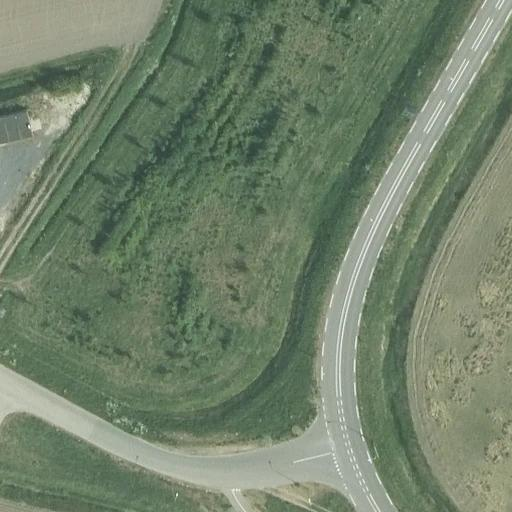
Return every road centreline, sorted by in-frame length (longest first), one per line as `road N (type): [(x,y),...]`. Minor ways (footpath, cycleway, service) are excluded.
road 1 (unclassified): [(502,0),(404,169),(356,273),(338,375),(350,451)]
road 2 (tertiary): [(350,451),(226,473),(192,470),(130,450),(0,376)]
